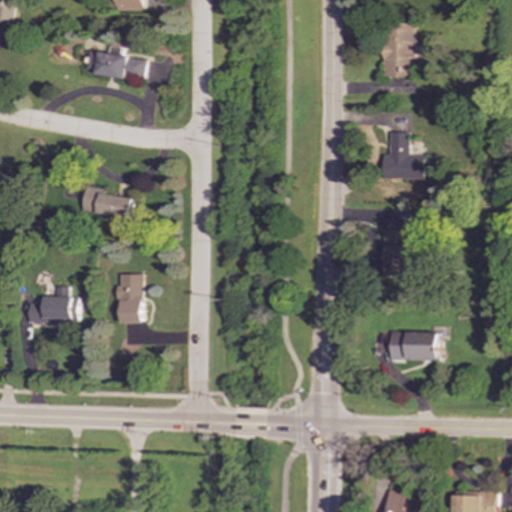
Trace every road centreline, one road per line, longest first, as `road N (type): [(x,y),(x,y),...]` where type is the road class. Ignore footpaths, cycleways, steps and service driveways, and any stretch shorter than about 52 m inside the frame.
road 1 (secondary): [(323,511),(330,0)]
road 2 (residential): [(196,425),(201,0)]
road 3 (residential): [(199,145),(0,114)]
road 4 (tertiary): [(196,425),(0,417)]
road 5 (tertiary): [(511,430),(323,427)]
